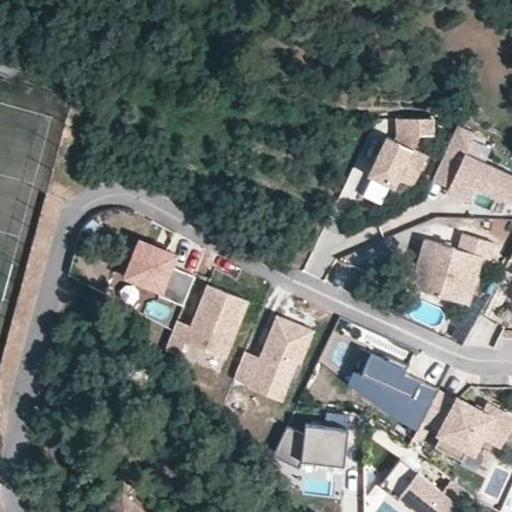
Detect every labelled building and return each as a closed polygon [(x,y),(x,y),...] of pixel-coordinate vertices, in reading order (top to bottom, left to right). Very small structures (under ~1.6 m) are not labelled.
[(427,155),(414,149),(420,135),(434,135),(434,118),(397,118),(397,135),(395,140),(386,136),(368,175),(395,187),(399,179),(413,186),(427,155)] [(511,199),(511,172),(485,161),(491,148),(472,140),(476,132),(457,124),(433,179),(450,186),(472,196),(476,186),(511,202),(511,199)] [(472,196),(450,186),(447,191),(469,200),(472,196)] [(425,238),(418,263),(411,287),(469,304),(482,256),(490,258),(494,242),(463,233),(459,248),(425,238)] [(172,266),(176,254),(140,240),(126,276),(161,290),(159,295),(183,304),(195,275),(172,266)] [(225,358),(249,300),(208,284),(193,320),(197,322),(195,327),(191,325),(177,320),(165,349),(180,355),(185,342),(225,358)] [(301,363),(315,329),(277,314),(260,357),(245,351),(233,378),(248,385),(247,387),(282,401),(297,362),(301,363)] [(423,418),(438,391),(439,388),(403,371),(405,367),(398,364),(400,359),(385,353),(383,356),(371,350),(358,379),(392,394),(385,409),(416,432),(423,418)] [(385,409),(392,394),(358,379),(350,375),(347,381),(385,409)] [(502,445),(511,426),(511,417),(486,403),(482,410),(458,397),(457,400),(438,391),(423,418),(442,428),(439,433),(441,434),(435,446),(461,460),(462,461),(469,449),(474,452),(483,435),(488,437),(502,445)] [(344,461),(348,424),(305,424),(304,434),(287,426),(273,456),(299,468),(302,461),(344,461)] [(476,471),(484,457),(479,454),(488,437),(483,435),(474,452),(469,449),(462,461),(461,460),(460,464),(476,471)] [(442,492),(400,458),(380,484),(398,499),(401,495),(422,511),(472,511),(476,498),(452,479),(442,492)] [(146,511),(122,492),(105,511),(146,511)]
